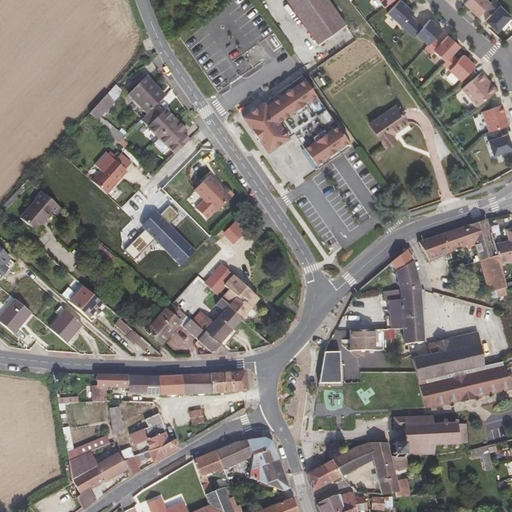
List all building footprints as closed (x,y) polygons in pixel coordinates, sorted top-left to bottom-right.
[(346,25),(328,0),(287,0),(319,45),(346,25)] [(378,0),(385,8),(394,0),(378,0)] [(408,32),(417,22),(411,16),(414,13),(400,0),(388,14),(408,32)] [(468,0),(464,5),(478,17),(486,9),(490,4),(486,0),(468,0)] [(495,0),(493,0),(490,4),(486,9),(492,15),(485,21),(497,32),(511,17),(500,7),(501,5),(495,0)] [(428,46),(435,38),(442,30),(431,20),(423,28),(417,22),(408,32),(414,38),(417,35),(428,46)] [(435,52),(446,62),(453,55),(460,47),(448,36),(441,44),(435,38),(428,46),(426,48),(432,54),(435,52)] [(446,62),(443,65),(461,81),(475,66),(464,55),(459,61),(453,55),(446,62)] [(486,78),(481,72),(461,89),(476,107),(495,91),(485,79),(486,78)] [(302,76),(244,117),(262,145),(268,153),(281,143),(288,138),(278,123),(316,96),(302,76)] [(153,107),(165,96),(146,78),(129,95),(147,114),(153,107)] [(485,79),(495,91),(496,90),(486,78),(485,79)] [(106,96),(90,114),(98,122),(115,105),(106,96)] [(316,96),(278,123),(288,138),(293,134),(304,148),(337,125),(316,96)] [(498,129),(508,125),(501,105),(481,112),(488,132),(498,129)] [(160,138),(177,122),(166,111),(161,116),(153,107),(147,114),(141,120),(149,128),(148,129),(159,140),(160,139),(160,138)] [(386,146),(412,129),(395,107),(370,125),(386,146)] [(179,151),(189,140),(184,135),(187,131),(177,121),(177,122),(160,138),(160,139),(170,149),(173,146),(179,151)] [(337,125),(304,148),(311,158),(318,170),(351,146),(337,125)] [(501,136),(498,129),(488,132),(485,133),(493,156),(511,149),(511,148),(507,134),(501,136)] [(100,170),(91,181),(105,194),(125,171),(111,158),(105,152),(94,164),(100,170)] [(222,191),(208,178),(196,190),(217,212),(230,199),(229,198),(233,195),(226,188),(222,191)] [(21,194),(18,191),(9,201),(12,204),(21,194)] [(61,209),(42,192),(36,199),(37,200),(20,218),(36,231),(41,225),(45,229),(61,209)] [(159,234),(202,272),(216,256),(174,217),(159,234)] [(480,223),(469,226),(474,248),(477,256),(479,261),(497,256),(494,246),(486,220),(480,223)] [(243,229),(237,224),(226,234),(233,242),(240,234),(239,233),(243,229)] [(474,248),(469,226),(453,231),(438,236),(444,255),(466,246),(468,250),(474,248)] [(509,242),(494,246),(497,256),(499,265),(511,261),(511,230),(507,232),(509,242)] [(444,255),(438,236),(417,243),(429,260),(444,255)] [(90,257),(97,263),(107,252),(100,246),(90,257)] [(412,262),(404,250),(396,257),(391,262),(396,273),(400,291),(419,289),(412,262)] [(16,265),(0,251),(0,277),(7,270),(10,272),(16,265)] [(107,252),(97,263),(106,271),(116,259),(107,252)] [(499,265),(497,256),(479,261),(488,294),(492,297),(496,298),(506,296),(505,291),(506,290),(499,265)] [(221,299),(242,319),(243,317),(259,299),(222,265),(207,281),(201,276),(198,279),(204,284),(217,296),(225,287),(229,290),(221,299)] [(106,288),(100,283),(97,286),(103,291),(106,288)] [(84,288),(70,304),(92,323),(99,315),(96,312),(99,309),(97,307),(101,303),(84,288)] [(400,291),(384,292),(385,301),(388,301),(389,317),(386,317),(387,330),(393,330),(403,329),(404,345),(423,343),(419,289),(400,291)] [(287,310),(294,304),(288,298),(282,303),(287,310)] [(205,332),(219,345),(242,319),(221,299),(220,299),(215,305),(220,308),(217,311),(221,314),(214,323),(201,313),(193,322),(205,332)] [(30,313),(15,300),(0,317),(0,322),(13,334),(30,313)] [(140,326),(162,345),(179,325),(198,341),(205,332),(193,322),(188,318),(173,305),(170,303),(154,323),(147,317),(140,326)] [(49,329),(66,344),(82,325),(61,307),(55,312),(60,317),(49,329)] [(144,350),(148,345),(140,339),(140,337),(120,320),(115,325),(127,336),(126,338),(134,344),(135,343),(144,350)] [(352,331),(350,331),(350,351),(375,350),(374,330),(352,331)] [(211,353),(211,355),(230,354),(219,345),(205,332),(198,341),(197,341),(211,353)] [(423,353),(411,356),(413,364),(418,382),(486,366),(478,334),(428,345),(431,355),(424,356),(423,353)] [(339,352),(324,353),(319,384),(340,383),(339,352)] [(498,364),(486,366),(418,382),(424,408),(435,404),(436,407),(447,402),(448,405),(460,400),(461,402),(475,397),(476,398),(487,394),(488,395),(498,391),(499,393),(509,389),(508,385),(503,371),(501,363),(498,364)] [(503,371),(508,385),(511,383),(511,373),(511,369),(503,371)] [(240,392),(246,391),(244,372),(231,373),(233,392),(240,392)] [(231,373),(209,375),(212,394),(222,393),(233,392),(231,373)] [(93,398),(93,402),(105,401),(104,387),(128,387),(128,376),(97,375),(97,387),(94,387),(94,397),(93,398)] [(184,376),(158,377),(159,395),(159,396),(192,394),(212,394),(209,375),(184,376)] [(143,376),(128,376),(128,387),(136,388),(137,392),(145,393),(147,395),(159,395),(158,377),(143,376)] [(78,395),(58,398),(59,404),(79,402),(78,395)] [(119,409),(110,409),(113,434),(122,433),(119,409)] [(190,412),(192,424),(202,423),(200,410),(190,412)] [(165,432),(158,414),(145,420),(148,429),(130,438),(133,447),(144,442),(165,432)] [(404,418),(395,418),(395,429),(404,429),(404,444),(397,444),(397,441),(395,441),(395,444),(392,444),(392,447),(394,447),(394,452),(392,452),(392,456),(396,456),(396,453),(402,453),(402,456),(406,455),(419,455),(419,457),(422,457),(422,455),(433,454),(433,456),(435,456),(435,445),(443,445),(443,449),(447,449),(447,445),(455,444),(455,449),(458,449),(458,444),(467,444),(467,424),(458,424),(458,419),(454,419),(454,423),(447,424),(446,419),(443,419),(442,424),(434,424),(434,414),(431,414),(430,416),(421,417),(421,414),(419,414),(418,417),(406,417),(406,416),(404,416),(404,418)] [(62,425),(65,445),(71,443),(67,424),(62,425)] [(167,438),(165,432),(144,442),(145,444),(148,452),(168,443),(167,438)] [(67,454),(68,462),(90,452),(108,444),(104,437),(67,454)] [(255,439),(248,440),(252,457),(249,479),(284,491),(289,489),(271,442),(263,438),(255,439)] [(125,462),(131,477),(140,472),(137,465),(141,463),(139,458),(144,456),(146,460),(151,457),(154,464),(177,448),(174,440),(168,443),(148,452),(143,454),(125,462)] [(230,445),(215,451),(224,470),(252,457),(248,440),(236,442),(230,445)] [(344,453),(333,460),(341,477),(374,461),(377,473),(373,474),(374,481),(379,480),(381,495),(395,494),(396,497),(411,496),(406,479),(396,482),(393,470),(406,468),(406,455),(402,456),(396,456),(392,456),(390,456),(387,444),(371,443),(356,448),(344,453)] [(148,452),(145,444),(140,446),(143,454),(148,452)] [(488,454),(487,446),(471,450),(473,457),(481,455),(485,471),(492,470),(488,454)] [(204,456),(193,461),(205,494),(220,489),(217,481),(209,483),(206,476),(223,470),(224,470),(215,451),(204,456)] [(80,506),(81,508),(82,510),(95,500),(89,490),(124,470),(116,455),(96,465),(90,452),(68,462),(73,483),(77,490),(75,492),(80,506)] [(333,460),(321,467),(329,483),(341,477),(333,460)] [(321,467),(308,474),(308,478),(309,483),(312,492),(329,483),(321,467)] [(220,489),(205,494),(209,505),(191,511),(297,511),(298,511),(292,498),(279,504),(259,511),(233,511),(229,502),(236,498),(231,485),(220,489)] [(344,495),(341,496),(346,511),(352,509),(356,508),(355,499),(354,494),(350,493),(344,495)] [(171,498),(173,504),(184,500),(182,494),(171,498)] [(329,499),(319,504),(319,506),(320,511),(345,511),(346,511),(341,496),(329,499)] [(357,511),(367,510),(365,497),(355,499),(356,508),(357,511)] [(393,507),(392,497),(382,499),(373,498),(372,510),(385,511),(385,507),(393,507)] [(185,511),(181,502),(165,510),(159,498),(146,503),(150,511),(185,511)]
